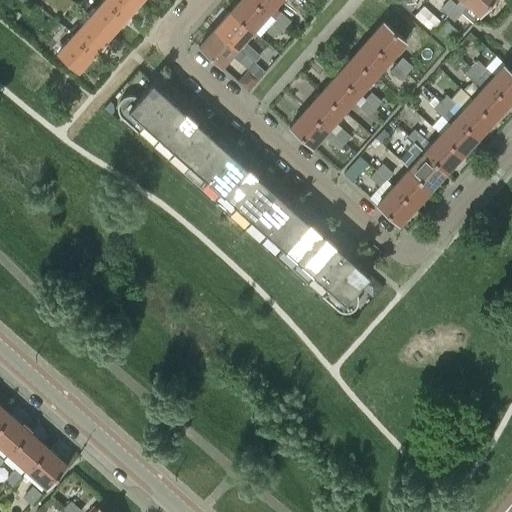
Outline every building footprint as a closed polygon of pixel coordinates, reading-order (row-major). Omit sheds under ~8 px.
[(110,34),(126,16),(107,0),(102,0),(89,15),(110,34)] [(107,0),(126,16),(140,0),(107,0)] [(254,0),(239,0),(231,10),(252,29),(260,36),(269,26),(268,25),(274,18),(267,12),(268,12),(254,0)] [(254,0),(268,12),(274,5),(278,0),(254,0)] [(418,3),(413,0),(397,0),(410,12),(418,3)] [(446,15),(456,4),(451,0),(447,0),(439,9),(446,15)] [(492,0),(459,0),(456,4),(446,15),(453,22),(464,10),(463,10),(469,3),(481,13),(492,0)] [(274,5),(268,12),(267,12),(274,18),(280,11),(274,5)] [(215,27),(237,46),(252,29),(231,10),(215,27)] [(280,11),(274,18),(285,27),(291,20),(280,11)] [(89,15),(73,33),(94,52),(110,34),(89,15)] [(438,21),(431,16),(424,24),(430,30),(438,21)] [(279,34),(285,27),(274,18),(268,25),(269,26),(279,34)] [(384,21),(368,39),(389,57),(405,39),(384,21)] [(445,21),(436,32),(447,42),(457,31),(445,21)] [(237,46),(215,27),(199,46),(221,65),(237,46)] [(77,71),(94,52),(73,33),(56,52),(77,71)] [(373,75),(389,57),(368,39),(353,56),(373,75)] [(249,45),(243,52),(254,62),(260,55),(249,45)] [(264,71),(254,62),(243,52),(237,60),(248,69),(237,81),(248,90),(264,71)] [(353,56),(337,74),(358,92),(373,75),(353,56)] [(402,56),(396,63),(407,74),(414,67),(402,56)] [(477,59),(470,66),(482,76),(488,82),(489,82),(510,101),(511,98),(511,70),(505,64),(504,66),(494,76),(488,69),(477,59)] [(400,81),(407,74),(396,63),(389,71),(400,81)] [(470,66),(463,73),(475,84),(482,76),(470,66)] [(342,110),(358,92),(337,74),(322,92),(342,110)] [(122,117),(137,131),(169,95),(153,81),(138,97),(136,96),(133,95),(131,95),(128,95),(126,95),(124,96),(122,97),(120,99),(120,100),(119,102),(118,103),(118,104),(117,106),(117,108),(117,110),(118,112),(119,114),(120,116),(122,117)] [(488,82),(473,99),(494,119),(510,101),(489,82),(488,82)] [(371,91),(364,98),(376,109),(382,102),(371,91)] [(322,92),(306,109),(327,127),(342,110),(322,92)] [(445,93),(439,100),(449,110),(457,116),(478,136),(494,119),(473,99),(463,110),(456,103),(445,93)] [(137,131),(152,144),(184,109),(169,95),(137,131)] [(376,109),(364,98),(358,106),(370,116),(376,109)] [(439,100),(433,107),(433,108),(437,112),(442,117),(449,110),(439,100)] [(152,144),(167,158),(199,122),(184,109),(152,144)] [(311,145),(327,127),(306,109),(290,127),(311,145)] [(447,127),(441,134),(462,153),(478,136),(457,116),(447,127)] [(167,158),(183,172),(215,136),(199,122),(167,158)] [(340,126),(333,133),(345,143),(351,136),(340,126)] [(384,127),(376,136),(382,142),(390,133),(384,127)] [(413,128),(408,134),(415,141),(419,144),(425,138),(413,128)] [(345,143),(333,133),(327,141),(338,151),(345,143)] [(425,150),(425,151),(446,170),(462,153),(441,134),(425,150)] [(183,172),(198,186),(230,150),(215,136),(183,172)] [(415,141),(399,159),(409,168),(430,187),(446,170),(425,151),(425,150),(419,144),(415,141)] [(198,186),(214,199),(246,163),(230,150),(198,186)] [(353,181),(368,163),(360,156),(345,174),(353,181)] [(382,162),(375,170),(387,180),(394,173),(382,162)] [(214,199),(229,213),(261,177),(246,163),(214,199)] [(409,168),(393,186),(414,205),(430,187),(409,168)] [(375,170),(369,177),(380,187),(370,198),(377,203),(398,223),(414,205),(393,186),(387,180),(375,170)] [(229,213),(244,227),(276,191),(261,177),(229,213)] [(244,227),(260,240),(292,205),(276,191),(244,227)] [(260,240),(275,254),(307,218),(292,205),(260,240)] [(275,254),(291,268),(323,232),(307,218),(275,254)] [(291,268),(306,282),(338,246),(323,232),(291,268)] [(306,282),(321,295),(353,259),(338,246),(306,282)] [(369,274),(353,259),(321,295),(336,309),(338,310),(340,311),(341,311),(344,312),(346,312),(348,312),(351,310),(353,309),(355,308),(356,306),(357,304),(358,303),(358,302),(358,301),(358,299),(358,297),(358,295),(357,294),(356,292),(355,290),(369,274)] [(0,423),(10,413),(0,403),(0,423)] [(29,429),(10,413),(0,423),(0,445),(8,452),(29,429)] [(8,452),(27,469),(47,446),(29,429),(8,452)] [(67,463),(47,446),(27,469),(46,486),(67,463)] [(13,468),(3,480),(12,488),(22,476),(13,468)] [(41,493),(32,485),(22,497),(30,505),(41,493)] [(81,511),(82,511),(70,500),(61,510),(64,511),(81,511)]
